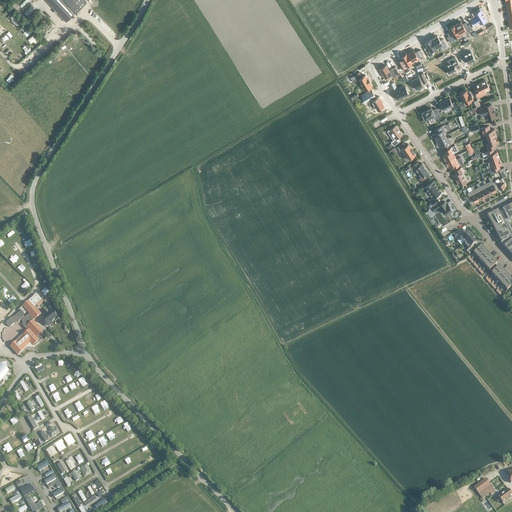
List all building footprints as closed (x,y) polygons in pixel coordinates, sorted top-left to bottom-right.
[(62,0),(47,0),(66,21),(75,13),(62,0)] [(62,0),(75,13),(87,2),(84,0),(62,0)] [(476,17),(471,19),(475,26),(487,20),(481,9),(474,13),(476,17)] [(460,34),(465,31),(466,34),(473,30),(469,24),(467,25),(465,22),(462,24),(461,21),(455,25),(460,34)] [(447,37),(451,43),(457,39),(455,36),(460,34),(455,25),(449,28),(450,31),(447,33),(449,36),(447,37)] [(437,36),(431,39),(436,48),(440,45),(442,49),(447,47),(443,39),(440,41),(437,36)] [(428,48),(425,50),(429,57),(433,55),(431,51),(436,48),(431,39),(425,42),(428,48)] [(479,47),(478,47),(482,55),(494,50),(490,42),(482,45),(481,42),(477,44),(479,47)] [(413,49),(407,53),(413,62),(424,56),(420,49),(415,52),(413,49)] [(471,51),(459,56),(463,63),(467,61),(468,64),(476,60),(471,51)] [(402,60),(398,62),(402,69),(413,62),(407,53),(401,56),(402,60)] [(449,64),(445,66),(449,74),(457,70),(455,67),(459,65),(455,57),(447,61),(449,64)] [(386,65),(380,69),(385,78),(391,74),(392,76),(399,73),(395,67),(389,70),(386,65)] [(428,69),(424,71),(429,80),(433,78),(435,80),(442,77),(438,68),(429,72),(428,69)] [(360,71),(348,79),(351,84),(359,80),(365,90),(372,86),(370,82),(371,82),(368,78),(366,75),(362,77),(361,75),(362,75),(360,71)] [(420,76),(412,80),(417,90),(424,86),(422,84),(427,81),(423,72),(419,74),(420,76)] [(474,89),(478,97),(484,94),(482,92),(490,89),(485,80),(476,85),(477,87),(474,89)] [(393,92),(397,100),(409,94),(405,86),(393,92)] [(368,92),(361,95),(365,102),(371,98),(372,100),(372,101),(377,110),(385,106),(379,96),(376,97),(372,90),(368,93),(368,92)] [(471,100),(473,99),(470,93),(468,94),(466,90),(460,93),(464,100),(463,101),(463,100),(459,102),(462,108),(465,106),(464,103),(465,102),(465,103),(471,100)] [(455,101),(452,103),(449,98),(445,100),(443,101),(439,103),(442,111),(450,107),(452,110),(458,108),(455,101)] [(493,109),(491,104),(484,106),(484,107),(479,109),(481,115),(486,114),(488,119),(495,117),(494,112),(493,109)] [(431,108),(422,113),(425,120),(433,116),(434,119),(440,116),(437,109),(433,111),(431,108)] [(398,137),(403,134),(396,124),(387,130),(393,140),(391,141),(394,145),(401,141),(398,137)] [(433,134),(432,134),(432,135),(434,138),(435,137),(436,140),(443,136),(442,134),(448,130),(445,124),(438,127),(440,130),(433,134)] [(487,139),(496,135),(494,129),(490,130),(489,125),(481,128),(483,136),(486,135),(487,139)] [(496,135),(487,139),(488,143),(486,144),(488,149),(496,146),(495,143),(499,142),(496,135)] [(436,140),(437,142),(436,143),(437,143),(438,146),(439,146),(446,142),(447,146),(454,142),(451,136),(444,139),(443,136),(436,140)] [(406,145),(404,142),(397,147),(399,150),(401,149),(406,155),(404,156),(407,160),(416,154),(414,153),(415,152),(412,148),(408,144),(406,145)] [(445,161),(455,156),(453,153),(457,151),(455,145),(447,149),(448,152),(443,155),(445,161)] [(489,161),(499,158),(497,151),(491,153),(490,150),(482,153),(484,159),(488,158),(489,161)] [(455,156),(445,161),(448,167),(454,164),(456,167),(464,163),(461,157),(456,159),(455,156)] [(499,158),(489,161),(490,164),(486,166),(488,172),(496,169),(495,166),(501,164),(499,158)] [(426,174),(428,172),(422,163),(419,165),(417,162),(411,166),(413,169),(415,168),(421,177),(420,178),(422,181),(428,177),(426,174)] [(455,179),(459,186),(467,182),(462,171),(464,171),(462,167),(454,171),(456,174),(453,175),(455,179)] [(491,194),(497,191),(491,181),(492,180),(490,176),(488,177),(490,181),(486,183),(484,180),(483,180),(491,194)] [(491,181),(497,191),(506,186),(502,178),(499,180),(500,181),(497,183),(496,181),(493,183),(492,180),(491,181)] [(433,180),(425,186),(433,198),(433,197),(434,198),(430,201),(433,205),(440,200),(437,196),(436,197),(436,196),(441,192),(433,180)] [(485,197),(491,194),(483,180),(482,181),(484,184),(480,186),(478,183),(485,197)] [(478,187),(474,189),(474,190),(479,200),(485,197),(478,183),(476,184),(478,187)] [(474,189),(472,186),(470,187),(472,190),(467,193),(473,203),(479,200),(474,190),(474,189)] [(439,205),(433,210),(435,213),(441,209),(446,215),(449,212),(449,213),(453,211),(448,204),(447,205),(445,201),(439,205)] [(498,210),(487,216),(488,219),(489,220),(500,240),(501,242),(500,243),(509,253),(511,256),(511,236),(505,223),(511,218),(511,204),(499,212),(498,210)] [(464,244),(472,237),(467,231),(465,233),(462,230),(455,237),(458,241),(460,239),(464,244)] [(466,251),(469,254),(476,248),(473,246),(477,242),(472,237),(464,244),(469,249),(466,251)] [(476,256),(484,249),(481,246),(473,253),(476,256)] [(486,252),(484,249),(476,256),(479,259),(486,252)] [(489,255),(486,252),(479,259),(481,262),(489,255)] [(492,258),(489,255),(481,262),(484,265),(492,258)] [(494,261),(492,258),(484,265),(486,268),(494,261)] [(497,263),(494,261),(486,268),(489,271),(497,263)] [(494,276),(502,269),(499,266),(491,273),(494,276)] [(504,272),(502,269),(494,276),(496,279),(504,272)] [(507,275),(504,272),(496,279),(499,282),(507,275)] [(510,278),(507,275),(499,282),(502,285),(510,278)] [(511,280),(510,278),(502,285),(504,288),(511,280)] [(22,306),(28,313),(34,307),(29,301),(22,306)] [(29,347),(32,345),(36,345),(39,342),(39,341),(40,340),(40,339),(40,338),(39,337),(38,336),(43,332),(33,321),(41,314),(36,308),(21,321),(24,324),(23,324),(23,325),(25,327),(26,327),(27,327),(29,330),(10,347),(18,355),(24,350),(23,349),(26,346),(26,347),(29,347)] [(52,311),(50,313),(47,309),(44,312),(47,315),(42,320),(47,326),(51,322),(52,324),(58,318),(52,311)] [(16,322),(18,322),(24,317),(20,312),(13,318),(12,319),(16,322)] [(18,324),(18,322),(16,322),(12,319),(13,318),(12,317),(6,323),(6,324),(8,326),(10,326),(13,323),(18,324)] [(0,387),(10,375),(8,372),(9,371),(5,369),(5,366),(5,363),(0,363),(0,387)] [(23,381),(20,383),(25,392),(28,390),(23,381)] [(44,406),(39,396),(35,398),(41,408),(44,406)] [(27,403),(31,412),(35,410),(30,401),(27,403)] [(31,416),(27,418),(34,430),(38,428),(31,416)] [(60,433),(55,424),(52,426),(57,435),(60,433)] [(51,439),(44,428),(41,429),(48,441),(51,439)] [(85,477),(88,475),(83,466),(80,467),(85,477)] [(80,480),(75,472),(71,473),(76,482),(80,480)] [(483,500),(495,492),(485,479),(474,487),(483,500)] [(7,494),(15,489),(13,485),(5,490),(7,494)] [(503,504),(511,497),(511,494),(508,489),(495,498),(498,502),(500,500),(503,504)] [(86,500),(81,491),(78,493),(83,502),(86,500)] [(10,500),(12,504),(22,498),(19,495),(10,500)] [(104,500),(97,505),(99,508),(106,503),(104,500)] [(61,511),(71,506),(69,502),(57,509),(58,511),(61,511)]
